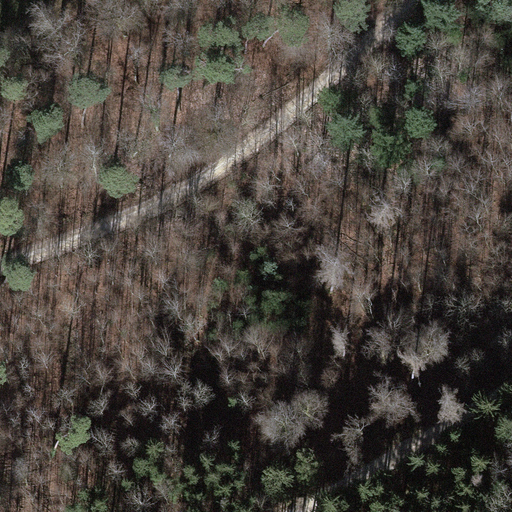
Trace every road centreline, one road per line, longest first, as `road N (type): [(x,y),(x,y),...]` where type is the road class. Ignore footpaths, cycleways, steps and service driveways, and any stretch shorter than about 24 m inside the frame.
road 1 (track): [(0,261),(109,223),(185,176),(397,0)]
road 2 (track): [(511,374),(285,511)]
